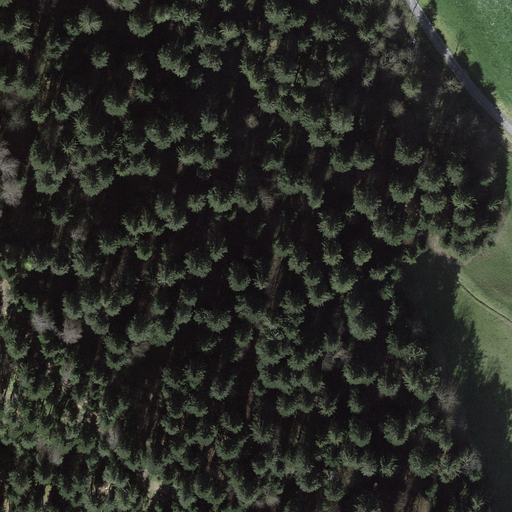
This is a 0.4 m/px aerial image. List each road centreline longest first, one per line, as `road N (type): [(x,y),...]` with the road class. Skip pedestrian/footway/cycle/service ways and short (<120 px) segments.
road 1 (unclassified): [(511,131),(458,73),(412,0)]
road 2 (track): [(511,322),(446,265),(429,232)]
